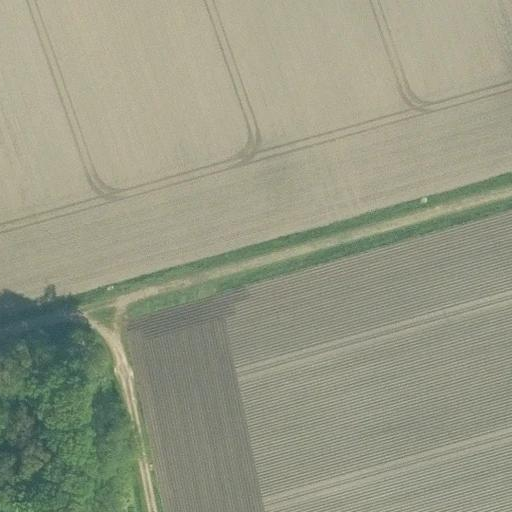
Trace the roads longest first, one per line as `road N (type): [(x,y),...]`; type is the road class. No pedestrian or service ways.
road 1 (track): [(511,191),(106,305)]
road 2 (track): [(146,511),(106,305)]
